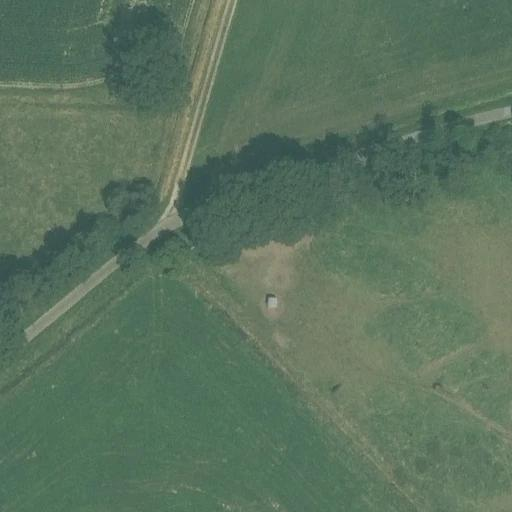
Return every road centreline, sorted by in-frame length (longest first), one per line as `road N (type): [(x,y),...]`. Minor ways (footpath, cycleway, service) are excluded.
road 1 (unclassified): [(0,339),(163,226),(511,118)]
road 2 (track): [(163,226),(227,0)]
